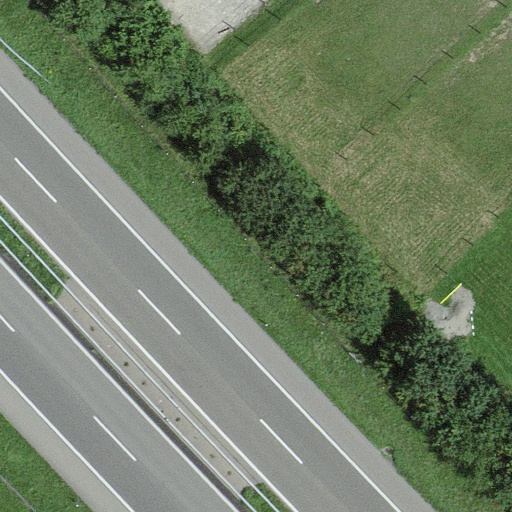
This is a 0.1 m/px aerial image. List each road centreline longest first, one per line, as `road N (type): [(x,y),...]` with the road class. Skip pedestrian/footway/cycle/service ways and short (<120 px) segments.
road 1 (motorway): [(352,511),(0,137)]
road 2 (motorway): [(0,313),(185,511)]
